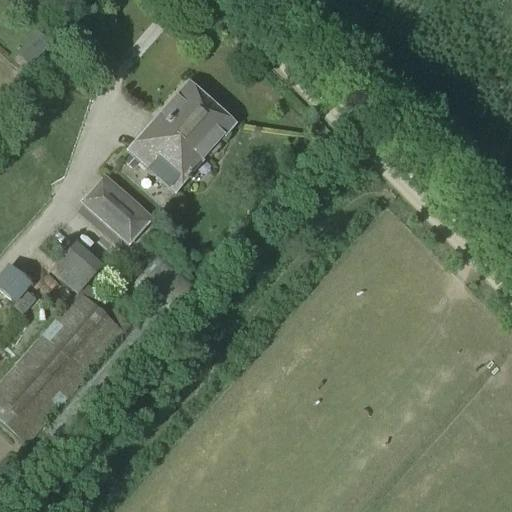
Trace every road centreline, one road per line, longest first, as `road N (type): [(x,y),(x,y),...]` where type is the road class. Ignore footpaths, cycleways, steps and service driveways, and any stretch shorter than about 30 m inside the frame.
road 1 (track): [(511,300),(214,0)]
road 2 (track): [(290,0),(511,223)]
